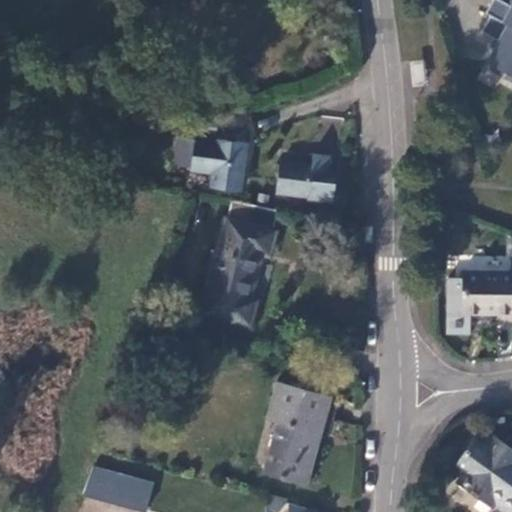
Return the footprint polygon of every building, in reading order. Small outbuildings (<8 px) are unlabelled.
[(511,6),(511,7),(495,0),(493,0),(477,38),(491,44),(482,64),(511,77),(511,6)] [(209,187),(240,191),(246,143),(215,139),(215,135),(217,122),(192,119),(190,131),(195,131),(194,140),(176,138),(174,160),(178,167),(191,168),(190,171),(211,174),(209,187)] [(329,155),(312,153),(311,164),(280,161),(276,193),(306,196),(306,198),(333,201),(334,183),(326,182),(326,175),(329,155)] [(165,157),(155,156),(153,166),(164,168),(165,157)] [(247,204),(231,200),(201,311),(250,324),(256,302),(248,300),(261,252),(268,254),(274,232),(272,231),(278,211),(247,204)] [(511,271),(462,271),(461,314),(495,315),(495,321),(511,320),(511,271)] [(330,397),(275,382),(264,419),(279,423),(265,473),(306,484),(330,397)] [(510,511),(511,511),(511,455),(487,438),(481,447),(472,440),(454,466),(463,472),(455,484),(477,500),(483,492),(496,502),(500,505),(510,511)] [(91,466),(81,495),(106,502),(114,473),(91,466)] [(144,511),(152,483),(114,473),(106,502),(144,511)] [(483,492),(477,500),(490,509),(496,502),(483,492)]
